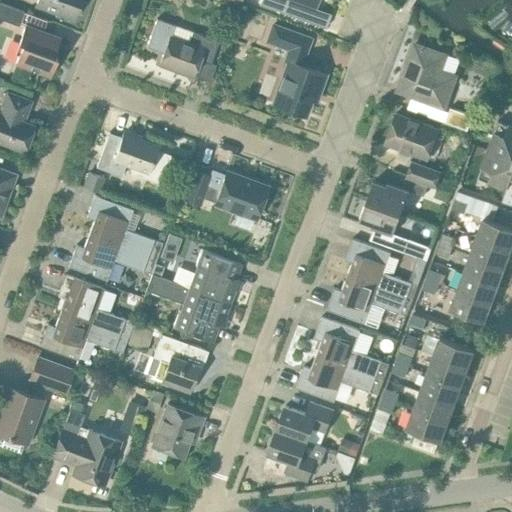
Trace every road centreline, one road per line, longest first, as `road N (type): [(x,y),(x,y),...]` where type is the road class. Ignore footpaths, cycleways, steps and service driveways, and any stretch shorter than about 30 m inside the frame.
road 1 (residential): [(209,511),(325,168)]
road 2 (residential): [(325,168),(83,81)]
road 3 (residential): [(0,304),(83,81)]
road 4 (residential): [(325,168),(377,15)]
road 5 (residential): [(459,494),(511,341)]
road 6 (unclassified): [(459,494),(324,511)]
